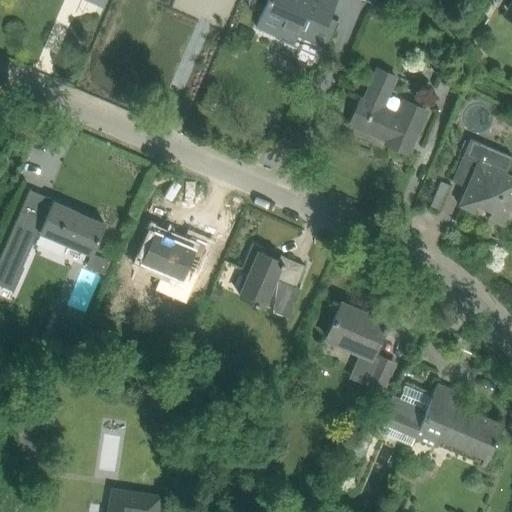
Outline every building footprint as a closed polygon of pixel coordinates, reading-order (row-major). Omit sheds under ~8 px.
[(294,42),(300,28),(305,30),(309,20),(325,26),(335,0),(267,0),(256,26),(257,26),(258,24),(294,39),(293,41),(294,42)] [(364,100),(361,99),(350,124),(387,139),(385,143),(408,152),(426,109),(404,100),(397,114),(381,107),(395,76),(378,68),(364,100)] [(511,203),(511,175),(506,173),(511,158),(511,155),(470,138),(452,181),(466,187),(458,205),(473,211),(476,204),(491,211),(488,218),(503,224),(511,203)] [(30,189),(0,259),(0,284),(12,290),(23,266),(22,266),(37,230),(40,231),(40,232),(92,254),(105,224),(53,201),(52,203),(49,202),(50,198),(30,189)] [(163,269),(161,281),(160,290),(182,299),(190,281),(182,277),(188,263),(196,266),(205,245),(192,239),(189,247),(172,239),(171,241),(164,238),(164,236),(154,232),(142,260),(163,269)] [(253,243),(245,262),(243,268),(250,271),(240,295),(263,305),(274,278),(278,280),(273,310),(288,317),(301,287),(300,286),(299,288),(296,287),(305,265),(281,255),(279,260),(259,252),(261,247),(254,244),(254,243),(253,243)] [(341,303),(326,338),(371,357),(383,330),(385,331),(386,327),(385,326),(387,322),(341,303)] [(89,328),(86,344),(110,348),(113,332),(89,328)] [(394,363),(378,357),(368,383),(383,389),(394,363)] [(414,435),(437,445),(441,435),(484,454),(484,455),(488,457),(503,423),(475,411),(475,412),(469,410),(474,398),(437,382),(431,396),(405,384),(399,398),(396,396),(381,430),(411,443),(414,435)] [(15,422),(20,442),(39,437),(34,417),(15,422)] [(156,511),(159,495),(123,489),(112,487),(108,511),(156,511)] [(336,511),(338,508),(323,502),(318,511),(336,511)]
